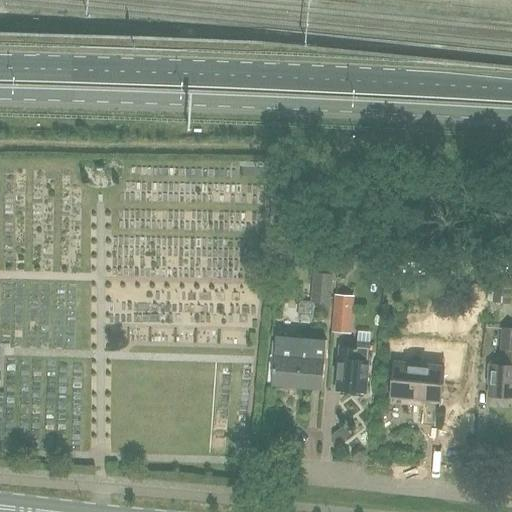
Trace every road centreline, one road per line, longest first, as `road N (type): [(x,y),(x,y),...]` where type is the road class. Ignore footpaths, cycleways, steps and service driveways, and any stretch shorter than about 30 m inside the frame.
road 1 (primary): [(511,89),(0,67)]
road 2 (primary): [(0,97),(511,117)]
road 3 (track): [(0,145),(511,161)]
road 4 (residential): [(511,501),(304,475)]
